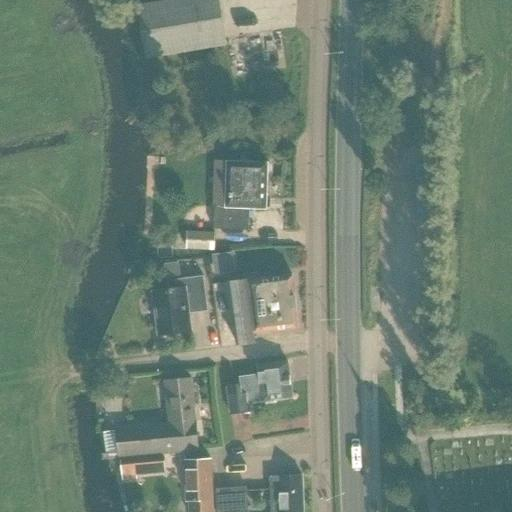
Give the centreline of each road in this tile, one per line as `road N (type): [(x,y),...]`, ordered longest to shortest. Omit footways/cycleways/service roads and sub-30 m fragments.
road 1 (unclassified): [(321,0),(316,343)]
road 2 (primary): [(348,343),(351,0)]
road 3 (unclassified): [(316,343),(100,372)]
road 4 (primary): [(353,511),(348,343)]
road 5 (unclassified): [(316,343),(321,511)]
